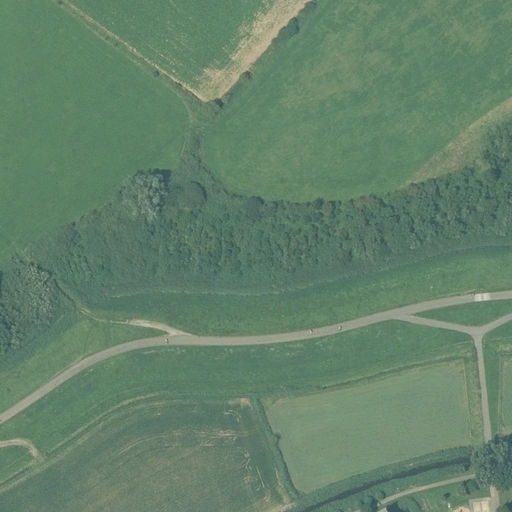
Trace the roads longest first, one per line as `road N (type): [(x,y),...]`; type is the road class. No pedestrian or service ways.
road 1 (unclassified): [(0,420),(86,363),(148,341),(295,337),(392,313)]
road 2 (track): [(197,341),(91,314),(27,262)]
road 3 (unclassified): [(392,313),(511,294)]
